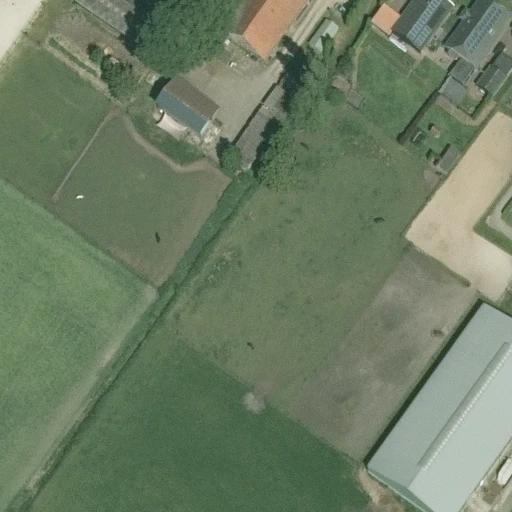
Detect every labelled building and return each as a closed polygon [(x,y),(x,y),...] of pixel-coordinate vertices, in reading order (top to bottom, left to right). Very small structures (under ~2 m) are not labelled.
[(152,0),(78,0),(76,4),(144,51),(171,13),(152,0)] [(246,0),(223,33),(265,64),(310,0),(246,0)] [(448,6),(438,0),(417,0),(392,35),(415,52),(448,6)] [(460,62),(461,62),(476,73),(511,23),(509,21),(509,17),(502,12),(498,13),(482,2),(447,52),(449,54),(449,58),(456,63),(460,62)] [(322,55),(340,31),(327,22),(309,46),(322,55)] [(179,69),(154,94),(193,133),(218,108),(179,69)] [(491,72),(478,90),(493,101),(506,83),(491,72)] [(368,474),(420,511),(463,511),(511,444),(511,331),(484,311),(368,474)]
